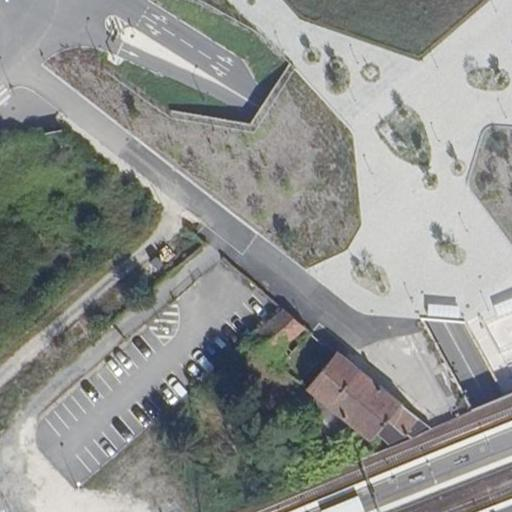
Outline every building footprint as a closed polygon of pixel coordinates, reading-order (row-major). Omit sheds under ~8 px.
[(317,361),(292,339),(307,327),(283,308),(245,339),(299,382),(317,361)] [(329,362),(337,352),(328,345),(319,355),(329,362)] [(329,362),(306,388),(370,440),(380,430),(389,437),(396,429),(404,436),(405,434),(409,437),(430,428),(337,352),(329,362)] [(149,428),(82,488),(103,511),(105,511),(172,454),(149,428)] [(41,501),(48,511),(61,511),(78,501),(66,484),(41,501)]
